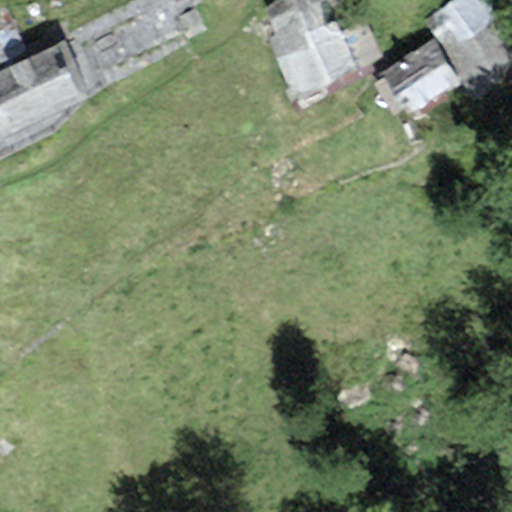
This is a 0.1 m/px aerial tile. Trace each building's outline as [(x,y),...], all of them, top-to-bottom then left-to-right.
[(319,0),(278,0),(262,8),(276,36),(265,42),(294,102),(355,72),(319,0)] [(339,0),(347,15),(366,7),(362,0),(339,0)] [(511,49),(479,0),(453,0),(425,19),(436,37),(466,80),(472,89),(511,62),(511,49)] [(409,118),(466,80),(436,37),(379,74),(409,118)] [(63,45),(0,73),(0,130),(3,138),(88,100),(63,45)]
